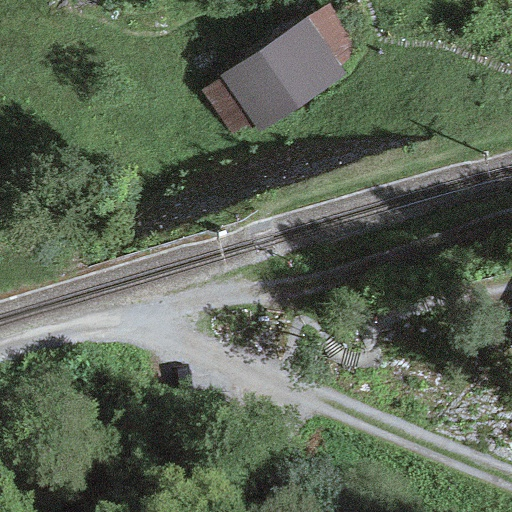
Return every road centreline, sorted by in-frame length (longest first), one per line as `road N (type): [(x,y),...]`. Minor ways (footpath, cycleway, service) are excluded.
road 1 (track): [(123,314),(511,477)]
road 2 (track): [(123,314),(337,281),(511,219)]
road 3 (track): [(0,349),(123,314)]
